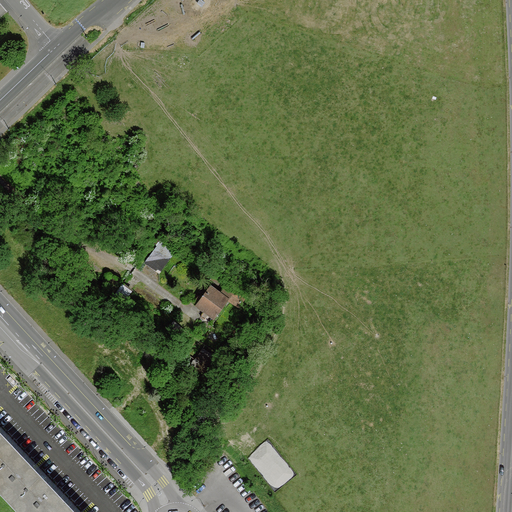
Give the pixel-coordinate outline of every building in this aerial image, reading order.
[(177,249),(162,239),(146,262),(161,273),(177,249)] [(172,262),(162,275),(168,280),(178,266),(172,262)] [(123,282),(112,273),(99,290),(111,299),(123,282)] [(230,282),(223,292),(230,298),(230,299),(241,307),(248,294),(230,282)] [(133,290),(124,283),(113,297),(122,304),(133,290)] [(201,295),(196,301),(216,317),(230,299),(230,298),(223,292),(214,285),(204,298),(201,295)] [(188,332),(175,320),(171,324),(184,336),(188,332)] [(121,332),(116,337),(133,354),(138,349),(121,332)] [(116,337),(101,352),(128,379),(143,364),(133,354),(116,337)] [(217,357),(204,348),(193,364),(206,373),(217,357)] [(83,511),(0,424),(0,486),(24,511),(83,511)]
